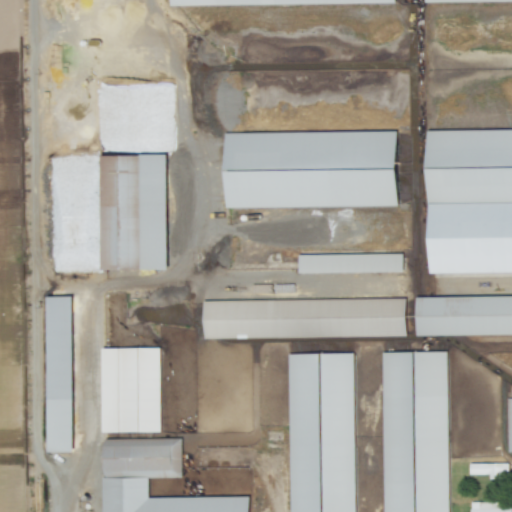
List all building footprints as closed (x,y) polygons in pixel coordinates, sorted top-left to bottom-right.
[(430,274),(511,272),(511,130),(428,131),(430,274)] [(398,206),(397,131),(226,134),(227,208),(398,206)] [(168,270),(168,155),(102,156),(102,270),(168,270)] [(403,254),(298,255),(298,274),(403,272),(403,254)] [(511,296),(416,298),(417,336),(511,334),(511,296)] [(46,297),(49,453),(75,453),(72,297),(46,297)] [(406,336),(406,298),(204,301),(204,339),(406,336)] [(161,432),(159,348),(102,349),(103,432),(161,432)] [(381,353),(382,511),(448,511),(446,352),(381,353)] [(356,511),(354,354),(289,355),(291,511),(356,511)] [(249,511),(249,497),(148,498),(148,479),(182,478),(181,438),(103,439),(104,511),(249,511)] [(470,464),(470,475),(489,474),(489,478),(508,478),(508,464),(470,464)] [(511,511),(511,507),(503,507),(503,503),(471,502),(470,511),(511,511)]
